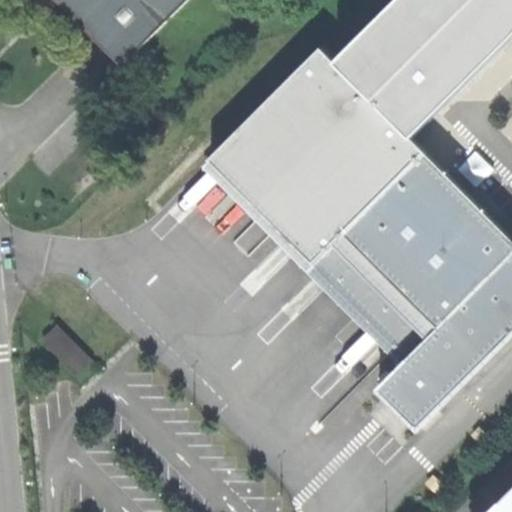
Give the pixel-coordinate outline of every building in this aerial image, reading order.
[(189,0),(58,0),(125,65),(189,0)] [(326,48),(204,167),(308,271),(315,264),(409,358),(378,390),(419,430),(511,337),(511,235),(487,211),(489,209),(487,208),(485,209),(450,173),(451,172),(449,170),(448,171),(414,138),(511,39),(511,0),(399,0),(338,62),(326,48)] [(511,49),(474,87),(488,102),(511,78),(511,49)] [(79,373),(94,358),(60,324),(45,340),(79,373)] [(511,511),(511,492),(491,511),(511,511)]
